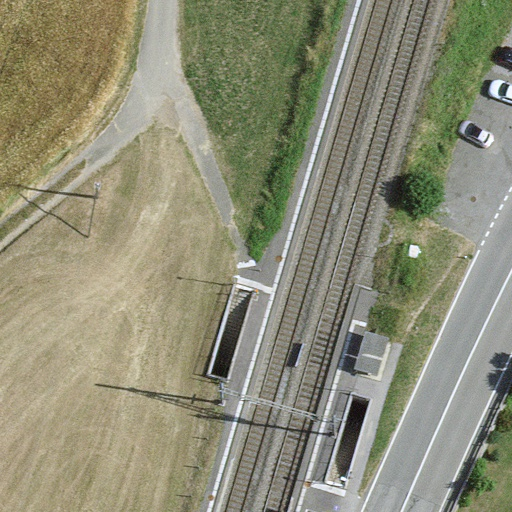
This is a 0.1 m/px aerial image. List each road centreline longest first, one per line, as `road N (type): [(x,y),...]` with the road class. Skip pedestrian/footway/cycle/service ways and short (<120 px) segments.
road 1 (tertiary): [(401,511),(511,273)]
road 2 (track): [(161,54),(79,169),(0,239)]
